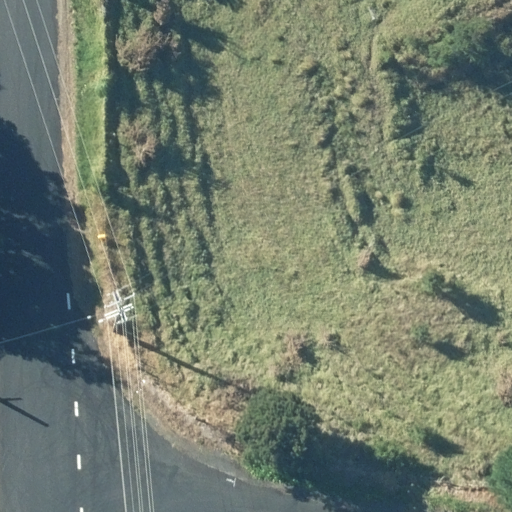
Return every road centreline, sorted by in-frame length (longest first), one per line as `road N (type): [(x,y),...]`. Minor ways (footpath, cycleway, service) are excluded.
road 1 (unclassified): [(4,410),(511,501)]
road 2 (unclassified): [(9,0),(4,410)]
